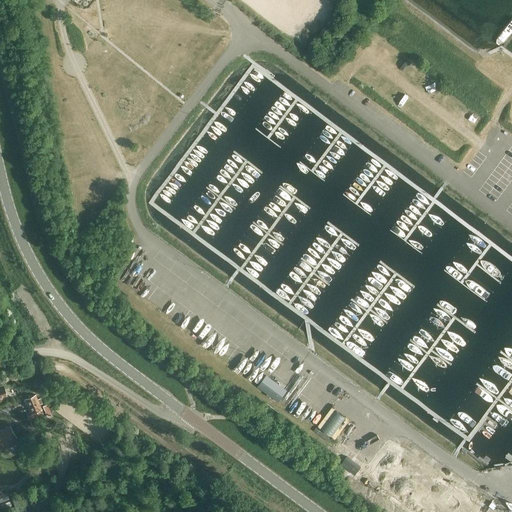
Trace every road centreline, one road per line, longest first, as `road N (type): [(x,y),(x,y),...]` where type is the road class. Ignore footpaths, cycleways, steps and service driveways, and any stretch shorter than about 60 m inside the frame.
road 1 (secondary): [(191,417),(83,333),(48,295),(0,167)]
road 2 (unclassified): [(0,362),(59,353),(175,420),(191,417)]
road 3 (secondary): [(319,511),(191,417)]
